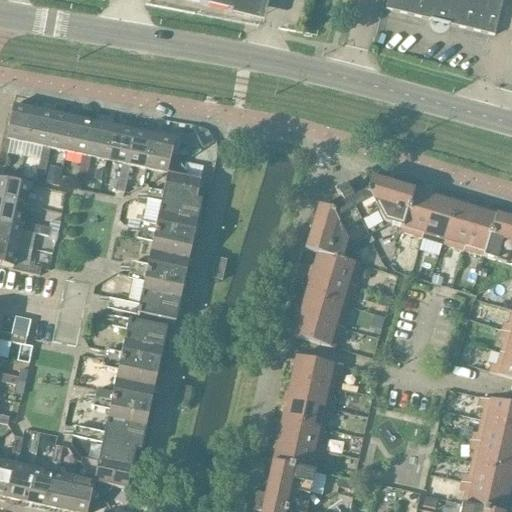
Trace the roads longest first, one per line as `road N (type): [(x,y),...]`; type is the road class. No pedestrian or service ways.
road 1 (tertiary): [(348,81),(0,15)]
road 2 (residential): [(432,294),(408,375),(511,395)]
road 3 (tertiary): [(511,125),(348,81)]
